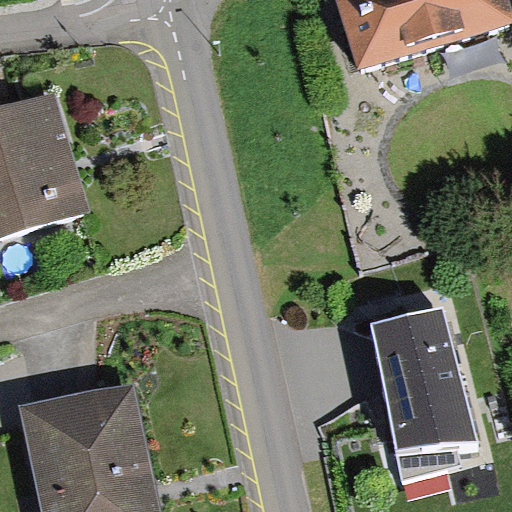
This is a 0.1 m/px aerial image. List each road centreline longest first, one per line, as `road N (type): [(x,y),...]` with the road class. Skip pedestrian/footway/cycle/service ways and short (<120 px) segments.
road 1 (unclassified): [(283,511),(172,15)]
road 2 (residential): [(172,15),(0,34)]
